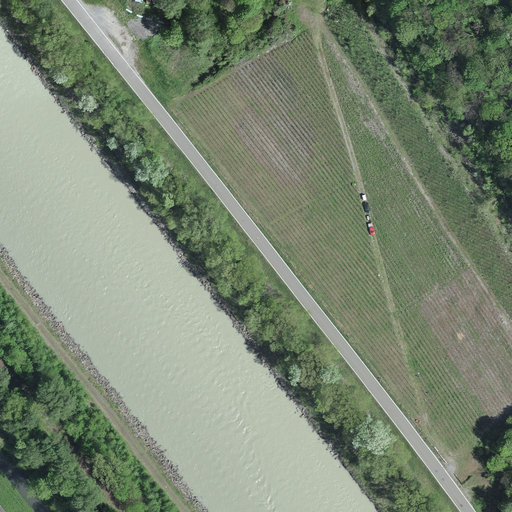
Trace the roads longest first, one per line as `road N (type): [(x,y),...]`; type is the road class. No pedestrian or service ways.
road 1 (unclassified): [(468,511),(68,0)]
road 2 (track): [(438,472),(314,28)]
